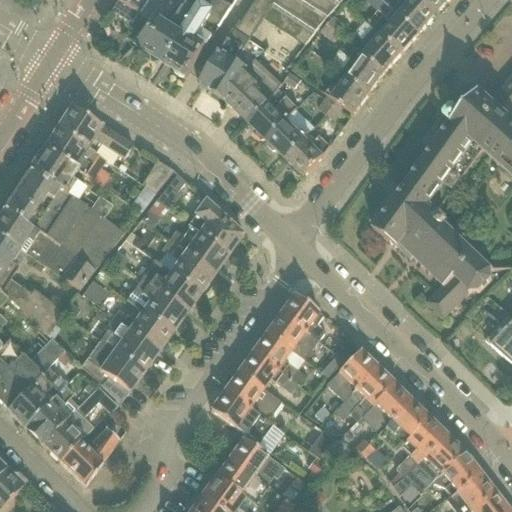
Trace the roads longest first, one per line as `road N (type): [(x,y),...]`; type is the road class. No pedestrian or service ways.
road 1 (residential): [(291,245),(404,87),(484,0)]
road 2 (residential): [(301,254),(163,442),(169,475),(143,511)]
road 3 (residential): [(291,245),(201,158),(52,61)]
road 4 (residential): [(499,444),(301,254)]
